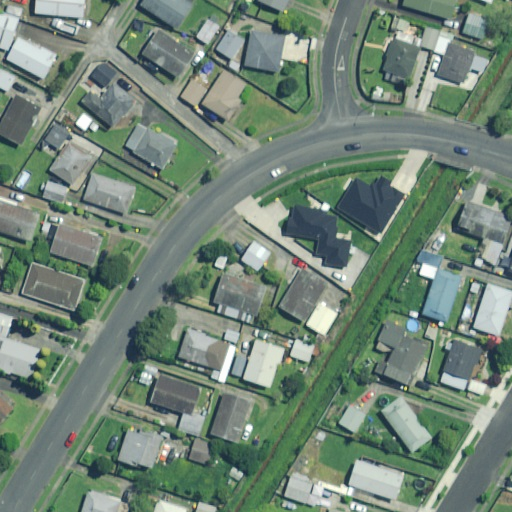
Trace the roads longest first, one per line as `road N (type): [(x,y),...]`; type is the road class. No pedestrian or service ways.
road 1 (tertiary): [(335,139),(267,165),(188,227),(12,511)]
road 2 (tertiary): [(511,159),(413,136),(335,139)]
road 3 (residential): [(354,0),(339,65),(335,139)]
